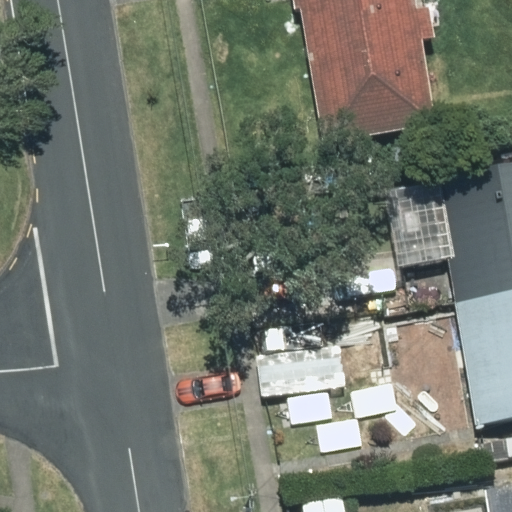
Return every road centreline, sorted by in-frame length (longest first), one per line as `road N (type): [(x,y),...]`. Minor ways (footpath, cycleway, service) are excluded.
road 1 (tertiary): [(57,0),(116,361)]
road 2 (tertiary): [(116,361),(140,511)]
